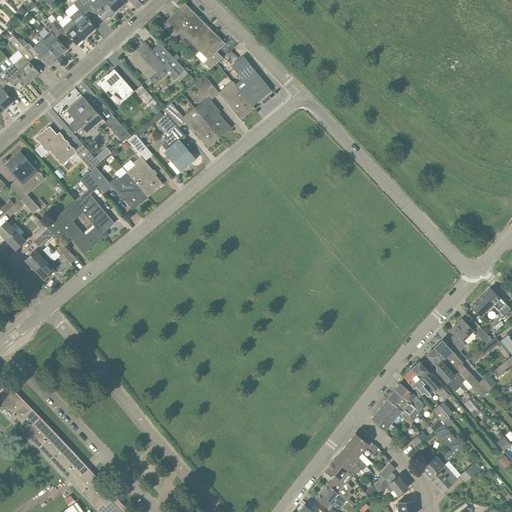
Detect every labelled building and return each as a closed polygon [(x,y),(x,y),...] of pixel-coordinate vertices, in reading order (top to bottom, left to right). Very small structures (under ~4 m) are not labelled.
[(77,0),(73,3),(81,13),(86,8),(78,0),(77,0)] [(109,16),(114,12),(103,0),(94,0),(93,2),(91,0),(78,0),(86,8),(90,5),(94,10),(104,21),(105,20),(106,21),(110,18),(109,16)] [(103,0),(114,12),(124,3),(121,0),(103,0)] [(165,23),(176,35),(180,32),(207,60),(204,63),(210,69),(224,57),(217,51),(221,46),(205,30),(207,27),(184,4),(165,23)] [(21,16),(26,11),(21,6),(16,11),(21,16)] [(75,24),(86,36),(95,28),(85,15),(75,24)] [(44,43),(57,57),(66,49),(54,36),(59,32),(46,18),(41,22),(53,35),(44,43)] [(77,44),(86,36),(75,24),(66,32),(77,44)] [(39,64),(20,43),(15,37),(10,41),(22,56),(13,64),(19,71),(29,81),(39,73),(35,68),(39,64)] [(57,57),(44,43),(41,40),(32,48),(28,43),(28,44),(24,39),(20,43),(39,64),(43,61),(47,65),(57,57)] [(129,56),(149,78),(173,57),(159,43),(151,51),(144,43),(129,56)] [(236,85),(252,105),(268,92),(256,76),(257,75),(246,62),(245,63),(241,58),(231,66),(242,80),(236,85)] [(0,105),(3,109),(13,100),(8,95),(12,92),(3,81),(8,77),(0,68),(0,105)] [(98,83),(106,92),(110,89),(113,92),(115,90),(124,100),(134,92),(114,69),(98,83)] [(18,90),(29,81),(19,71),(9,80),(18,90)] [(219,93),(218,93),(203,75),(198,79),(214,98),(219,93)] [(194,108),(218,138),(230,128),(218,114),(220,112),(211,100),(214,98),(198,79),(194,83),(194,84),(206,98),(194,108)] [(232,81),(218,93),(219,93),(231,107),(232,106),(242,118),(253,108),(251,106),(252,105),(236,85),(232,81)] [(148,104),(154,99),(141,85),(135,90),(145,100),(144,100),(148,104)] [(82,128),(87,134),(103,120),(83,97),(67,111),(75,121),(70,125),(76,133),(82,128)] [(218,138),(194,108),(193,108),(183,117),(172,104),(164,111),(178,128),(184,123),(196,136),(198,135),(207,146),(218,138)] [(178,128),(164,111),(160,114),(163,117),(158,121),(171,137),(162,145),(166,150),(163,152),(171,161),(168,164),(177,175),(180,172),(196,160),(181,141),(186,137),(178,128)] [(115,134),(123,127),(113,115),(105,122),(115,134)] [(35,138),(40,144),(40,145),(42,147),(45,151),(46,150),(48,152),(50,151),(51,152),(51,153),(53,155),(54,155),(55,156),(54,157),(56,160),(57,159),(59,161),(58,161),(60,164),(61,163),(62,165),(76,153),(74,150),(62,137),(60,138),(49,126),(35,138)] [(131,137),(127,140),(138,154),(141,157),(149,150),(135,133),(131,137)] [(95,166),(99,163),(82,143),(74,150),(76,153),(81,159),(91,170),(95,166)] [(20,151),(12,158),(5,165),(18,179),(8,188),(15,195),(18,197),(20,199),(24,204),(32,213),(38,208),(24,193),(36,182),(31,177),(38,171),(20,151)] [(163,184),(140,157),(133,163),(135,165),(127,172),(146,195),(156,187),(157,189),(163,184)] [(148,197),(146,195),(127,172),(119,179),(117,176),(109,183),(106,179),(95,166),(91,170),(87,173),(99,187),(103,192),(111,186),(120,197),(121,196),(133,210),(148,197)] [(89,195),(99,187),(87,173),(80,180),(88,191),(75,201),(83,212),(95,227),(101,233),(113,223),(89,195)] [(14,204),(6,212),(10,217),(24,204),(20,199),(14,204)] [(0,217),(6,212),(14,204),(10,200),(2,207),(0,204),(0,217)] [(83,212),(75,201),(46,227),(48,229),(53,235),(58,239),(66,232),(84,253),(104,236),(101,233),(95,227),(85,235),(73,221),(83,212)] [(0,227),(0,234),(6,240),(19,227),(16,223),(13,227),(7,220),(0,227)] [(34,242),(48,229),(46,227),(40,221),(36,224),(39,228),(30,237),(34,242)] [(19,227),(6,240),(15,250),(26,240),(21,235),(24,232),(19,227)] [(48,229),(34,242),(38,246),(47,238),(48,240),(53,235),(48,229)] [(76,258),(62,244),(56,249),(61,255),(63,254),(65,256),(65,257),(71,263),(76,258)] [(34,270),(48,256),(43,250),(39,254),(36,250),(25,260),(34,270)] [(48,256),(34,270),(44,280),(56,268),(51,263),(52,261),(48,256)] [(471,307),(481,318),(486,312),(490,317),(497,310),(499,311),(503,316),(510,308),(490,288),(471,307)] [(450,339),(460,351),(466,345),(463,342),(473,331),(461,319),(451,330),(455,334),(450,339)] [(475,332),(486,344),(492,339),(480,327),(475,332)] [(511,331),(500,341),(510,352),(511,350),(511,331)] [(480,350),(483,355),(499,342),(495,337),(492,339),(486,344),(479,350),(480,350)] [(448,361),(460,374),(466,368),(462,364),(463,363),(442,340),(434,347),(444,359),(447,362),(448,361)] [(436,366),(444,359),(434,347),(426,355),(436,366)] [(495,369),(499,374),(511,363),(511,360),(510,358),(495,369)] [(448,361),(447,362),(444,359),(436,366),(436,371),(446,383),(454,392),(458,389),(460,387),(466,393),(468,391),(461,383),(464,381),(465,380),(460,374),(448,361)] [(429,393),(432,390),(423,378),(428,372),(419,361),(411,369),(424,384),(422,386),(429,393)] [(430,394),(429,393),(422,386),(424,384),(411,369),(403,376),(419,395),(422,393),(424,393),(427,396),(430,394)] [(423,378),(432,390),(435,393),(436,393),(440,398),(441,396),(445,401),(450,396),(442,387),(443,385),(433,373),(428,372),(423,378)] [(479,382),(471,374),(465,379),(465,380),(471,386),(475,391),(481,398),(492,388),(486,382),(483,378),(479,382)] [(130,511),(91,471),(84,464),(8,383),(0,390),(0,406),(53,463),(59,470),(72,483),(99,511),(130,511)] [(387,399),(401,411),(414,395),(400,383),(387,399)] [(403,412),(412,423),(414,420),(408,416),(415,408),(418,412),(422,408),(421,402),(417,397),(414,395),(401,411),(403,412)] [(411,424),(412,423),(403,412),(401,411),(387,399),(377,411),(391,424),(396,417),(399,419),(398,421),(404,427),(408,421),(411,424)] [(474,417),(480,412),(469,399),(463,404),(474,417)] [(453,414),(454,413),(444,402),(440,405),(449,418),(453,414)] [(449,418),(440,405),(439,404),(432,410),(447,428),(453,423),(449,418)] [(391,424),(377,411),(371,420),(385,431),(390,424),(391,424)] [(429,477),(444,464),(463,448),(443,424),(433,433),(445,446),(446,445),(450,450),(445,454),(442,450),(436,455),(420,469),(429,478),(429,477)] [(391,432),(396,436),(400,432),(395,428),(391,432)] [(348,443),(361,453),(370,441),(363,436),(362,438),(355,434),(348,443)] [(416,440),(420,444),(427,438),(423,435),(421,437),(421,436),(416,440)] [(497,443),(501,448),(508,442),(504,437),(497,443)] [(504,451),(511,445),(508,442),(501,448),(504,451)] [(356,464),(358,468),(361,471),(365,477),(371,473),(367,466),(371,463),(361,453),(348,443),(341,451),(356,464)] [(368,449),(374,454),(378,449),(372,444),(368,449)] [(355,473),(358,468),(356,464),(341,451),(334,460),(358,479),(359,478),(355,473)] [(506,455),(499,459),(505,467),(511,462),(506,455)] [(328,485),(338,494),(346,501),(352,495),(349,492),(352,489),(346,482),(351,476),(352,476),(354,479),(355,481),(358,479),(334,460),(327,470),(335,476),(328,485)] [(459,475),(465,482),(479,470),(478,469),(480,467),(476,463),(477,463),(476,462),(474,464),(473,463),(459,475)] [(382,477),(372,486),(374,489),(384,480),(394,469),(389,463),(378,475),(382,477)] [(444,464),(429,477),(442,492),(457,479),(444,464)] [(389,484),(384,480),(374,489),(378,493),(385,487),(389,492),(393,489),(398,495),(407,488),(399,476),(389,484)] [(338,494),(328,485),(316,500),(327,508),(330,504),(332,505),(337,499),(335,498),(338,494)] [(368,496),(374,489),(372,486),(365,492),(368,496)] [(505,498),(509,494),(504,488),(500,491),(505,498)] [(414,511),(413,501),(397,503),(397,511),(414,511)] [(81,511),(75,503),(62,511),(81,511)]
